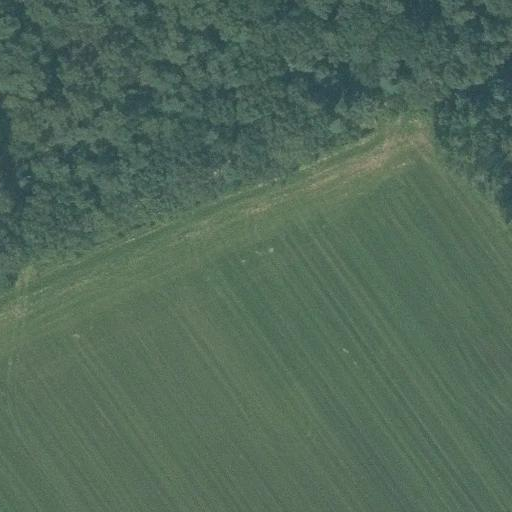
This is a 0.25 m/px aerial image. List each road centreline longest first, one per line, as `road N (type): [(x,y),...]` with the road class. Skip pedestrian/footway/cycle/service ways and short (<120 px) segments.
road 1 (track): [(511,51),(0,258)]
road 2 (track): [(368,111),(313,79),(277,39),(272,0)]
